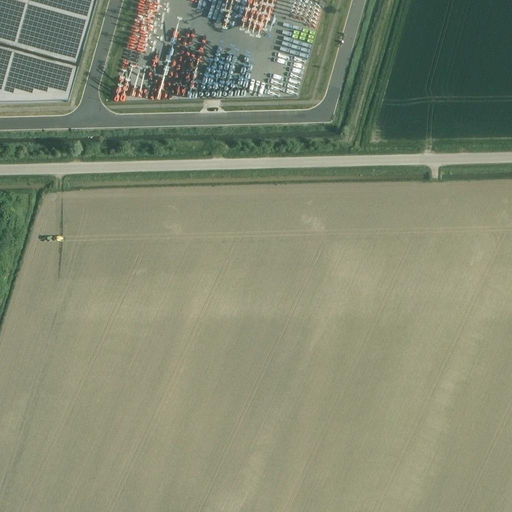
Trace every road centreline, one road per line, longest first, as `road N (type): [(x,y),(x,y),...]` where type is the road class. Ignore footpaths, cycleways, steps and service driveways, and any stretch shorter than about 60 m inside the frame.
road 1 (unclassified): [(0,172),(511,159)]
road 2 (unclassified): [(82,122),(325,117)]
road 3 (residential): [(116,0),(82,122)]
road 4 (unclassified): [(358,0),(325,117)]
